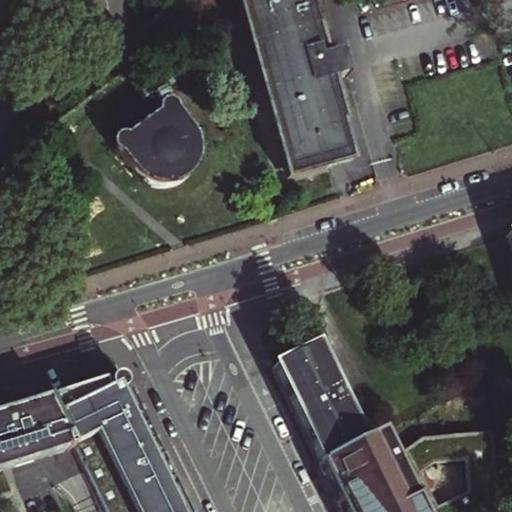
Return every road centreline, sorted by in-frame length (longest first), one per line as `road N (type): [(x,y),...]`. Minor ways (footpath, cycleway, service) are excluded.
road 1 (residential): [(210,276),(511,188)]
road 2 (residential): [(304,511),(220,341),(210,276)]
road 3 (residential): [(111,306),(145,344),(227,511)]
